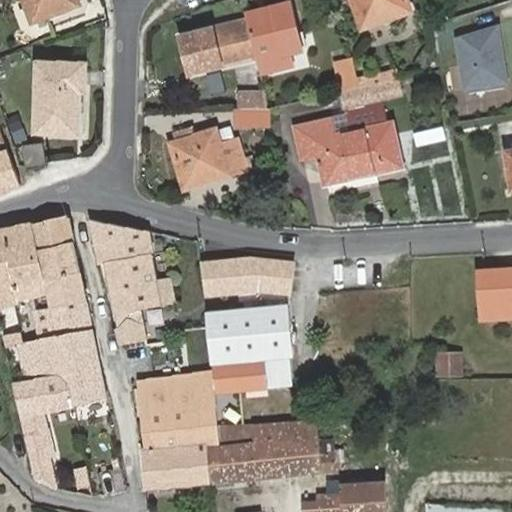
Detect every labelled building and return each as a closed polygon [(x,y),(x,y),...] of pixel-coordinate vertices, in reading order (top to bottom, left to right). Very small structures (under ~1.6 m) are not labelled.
[(81,5),(79,0),(26,0),(35,23),(81,5)] [(412,9),(408,0),(356,0),(366,25),(412,9)] [(257,56),(261,73),(276,70),(272,55),(304,48),(294,1),(273,5),(274,12),(246,18),(247,19),(257,56)] [(273,5),(245,11),(246,18),(274,12),(273,5)] [(190,72),(257,56),(247,19),(180,36),(190,72)] [(464,20),(438,25),(445,58),(470,53),(464,20)] [(351,79),(346,61),(330,64),(337,93),(346,91),(353,89),(351,79)] [(85,95),(86,66),(38,64),(36,135),(77,136),(78,94),(85,95)] [(374,74),(376,84),(403,78),(401,68),(374,74)] [(351,79),(353,89),(376,84),(374,74),(351,79)] [(353,89),(346,91),(350,108),(408,96),(403,78),(376,84),(353,89)] [(331,180),(379,171),(404,166),(395,124),(391,124),(387,103),(350,111),(352,119),(355,132),(339,136),(335,124),(334,120),(299,127),(307,157),(320,154),(327,181),(331,180)] [(269,107),(239,109),(240,123),(270,122),(269,107)] [(0,191),(25,184),(0,114),(0,191)] [(355,132),(352,119),(335,124),(339,136),(355,132)] [(446,122),(416,128),(419,144),(449,138),(446,122)] [(181,142),(197,136),(194,127),(178,132),(181,142)] [(187,186),(232,173),(249,167),(239,138),(222,144),(217,130),(197,136),(181,142),(175,144),(187,186)] [(45,143),(26,147),(31,164),(50,160),(45,143)] [(381,181),(379,171),(331,180),(333,189),(381,181)] [(70,213),(35,221),(41,246),(76,239),(70,213)] [(93,217),(104,263),(106,262),(121,323),(145,317),(143,307),(175,301),(170,277),(160,278),(151,229),(93,217)] [(35,221),(7,228),(23,302),(34,300),(43,338),(60,334),(54,307),(41,246),(35,221)] [(0,230),(0,305),(16,303),(23,302),(7,228),(0,230)] [(170,277),(175,301),(189,297),(179,240),(175,241),(174,234),(151,229),(160,278),(170,277)] [(189,297),(192,297),(208,292),(200,244),(199,239),(174,234),(175,241),(179,240),(189,297)] [(41,246),(54,307),(89,301),(76,239),(41,246)] [(200,244),(208,292),(252,288),(293,291),(293,259),(244,257),(215,260),(209,243),(200,244)] [(511,264),(487,266),(484,266),(485,316),(511,314),(511,264)] [(25,342),(22,343),(29,377),(71,370),(78,404),(110,398),(89,301),(54,307),(60,334),(43,338),(25,342)] [(290,303),(211,310),(213,355),(294,351),(290,303)] [(22,329),(4,333),(8,346),(22,343),(25,342),(22,329)] [(168,337),(149,338),(150,363),(169,363),(168,337)] [(456,369),(456,350),(443,350),(443,370),(456,369)] [(466,369),(466,350),(456,350),(456,369),(466,369)] [(294,358),(294,351),(213,355),(213,364),(213,365),(222,366),(237,366),(259,390),(267,389),(264,361),(294,358)] [(179,377),(143,382),(148,435),(207,430),(220,428),(215,393),(213,365),(213,364),(178,367),(179,377)] [(222,366),(213,365),(215,393),(259,390),(237,366),(222,366)] [(29,377),(15,380),(28,433),(46,429),(51,428),(47,410),(78,404),(71,370),(29,377)] [(263,424),(280,423),(279,410),(261,411),(263,424)] [(319,429),(319,418),(280,423),(263,424),(220,428),(207,430),(208,439),(214,482),(277,475),(338,469),(334,428),(319,429)] [(421,437),(434,438),(435,425),(421,425),(421,437)] [(56,486),(58,487),(46,429),(28,433),(26,433),(35,477),(56,486)] [(148,435),(149,446),(208,439),(207,430),(148,435)] [(145,446),(150,489),(214,482),(208,439),(149,446),(145,446)] [(364,468),(364,448),(349,448),(349,468),(364,468)] [(414,474),(414,489),(441,490),(441,475),(414,474)] [(92,475),(85,477),(87,487),(94,485),(92,475)] [(302,502),(303,511),(388,511),(385,478),(342,483),(341,479),(326,480),(327,492),(316,494),(317,501),(302,502)]
